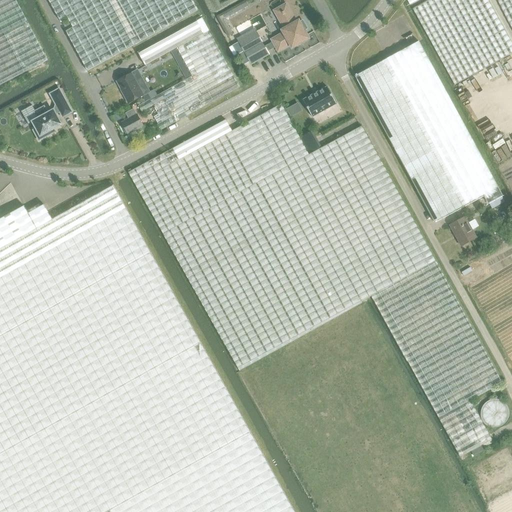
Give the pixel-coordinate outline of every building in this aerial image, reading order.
[(0,0),(0,86),(48,61),(18,4),(15,0),(0,0)] [(197,11),(190,0),(47,0),(60,23),(62,22),(65,27),(71,24),(72,27),(65,31),(87,71),(197,11)] [(245,0),(216,17),(227,36),(233,33),(225,19),(248,6),(245,0)] [(430,0),(413,10),(454,85),(511,53),(511,43),(488,0),(430,0)] [(511,0),(495,0),(511,30),(511,0)] [(284,33),(272,40),(273,41),(276,47),(278,51),(290,44),(292,47),(307,38),(298,22),(296,23),(289,11),(286,5),(275,11),(279,17),(285,29),(283,31),(284,33)] [(197,22),(138,53),(139,55),(145,66),(171,52),(177,48),(203,34),(208,32),(201,19),(197,22)] [(146,103),(138,107),(141,113),(153,106),(162,123),(157,125),(160,131),(167,128),(187,117),(200,109),(239,88),(208,32),(203,34),(177,48),(193,77),(187,80),(157,96),(146,103)] [(249,62),(251,65),(269,55),(261,40),(243,50),(243,51),(249,62)] [(238,42),(232,46),(243,65),(249,62),(243,51),(243,50),(238,42)] [(389,58),(355,76),(435,222),(483,195),(498,187),(447,94),(423,50),(418,42),(389,58)] [(237,54),(232,46),(229,47),(234,56),(235,56),(237,54)] [(136,72),(117,82),(129,104),(143,97),(148,94),(136,72)] [(326,88),(301,100),(310,118),(335,106),(326,88)] [(32,106),(21,111),(28,124),(32,122),(36,129),(34,131),(39,140),(49,135),(47,132),(61,125),(56,115),(60,112),(63,117),(72,112),(59,90),(50,94),(56,104),(53,110),(47,113),(44,107),(35,112),(32,106)] [(298,103),(286,109),(291,117),(302,111),(298,103)] [(338,317),(362,304),(362,302),(371,297),(460,457),(471,451),(480,446),(491,440),(469,401),(502,383),(361,127),(309,155),(299,138),(281,105),(240,128),(338,317)] [(128,120),(121,123),(127,135),(143,127),(133,109),(125,113),(128,120)] [(239,371),(338,317),(240,128),(231,132),(224,120),(129,172),(193,289),(239,371)] [(302,143),(315,136),(312,131),(299,138),(302,143)] [(126,137),(130,146),(135,143),(131,135),(126,137)] [(0,277),(126,208),(113,185),(52,219),(44,204),(28,213),(24,206),(0,218),(0,277)] [(498,187),(483,195),(488,205),(489,204),(502,197),(503,197),(498,189),(498,187)] [(502,197),(489,204),(492,209),(505,202),(502,197)] [(511,216),(511,214),(510,212),(508,209),(507,208),(505,207),(501,206),(497,207),(495,209),(493,212),(493,216),(493,219),(494,220),(495,222),(497,224),(501,225),(505,224),(508,223),(509,221),(510,219),(511,216)] [(0,277),(0,511),(295,511),(126,208),(0,277)] [(465,216),(449,225),(449,226),(461,247),(475,238),(477,238),(472,230),(469,223),(465,216)] [(483,451),(480,446),(471,451),(473,456),(483,451)]
